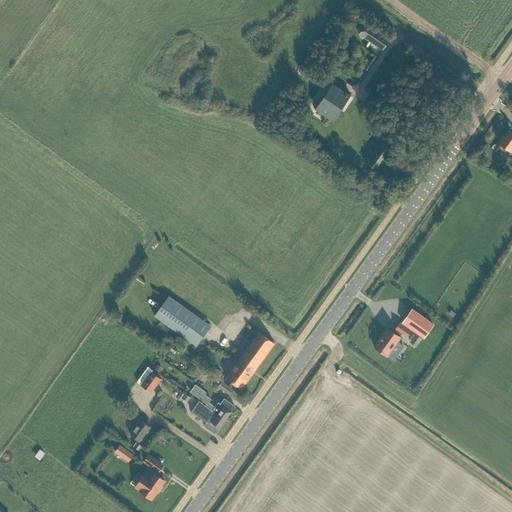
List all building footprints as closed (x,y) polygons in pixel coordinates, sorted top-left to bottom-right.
[(359,35),(382,50),(389,39),(366,24),(359,35)] [(315,109),(314,109),(332,122),(333,121),(332,120),(349,96),(350,96),(351,95),(332,83),(332,84),(333,85),(316,110),(315,109)] [(263,97),(260,101),(265,106),(269,101),(263,97)] [(511,133),(509,131),(504,138),(503,137),(500,142),(501,142),(499,144),(509,151),(511,147),(511,133)] [(387,133),(366,162),(377,170),(398,141),(387,133)] [(169,297),(155,317),(197,347),(211,328),(169,297)] [(412,309),(402,323),(423,338),(433,324),(412,309)] [(387,330),(374,348),(386,357),(387,355),(393,360),(404,346),(397,341),(399,338),(401,334),(406,338),(410,332),(399,324),(395,330),(396,330),(393,334),(387,330)] [(258,332),(238,360),(254,371),(274,344),(258,332)] [(415,334),(410,341),(417,345),(421,339),(415,334)] [(254,371),(238,360),(225,377),(241,389),(254,371)] [(151,372),(140,386),(151,393),(161,379),(151,372)] [(222,381),(217,387),(229,396),(233,390),(222,381)] [(207,404),(208,403),(211,399),(204,395),(206,392),(195,385),(189,392),(207,404)] [(180,392),(176,398),(181,401),(185,395),(180,392)] [(214,407),(208,403),(207,404),(205,406),(205,407),(224,421),(234,407),(223,400),(220,404),(218,402),(214,407)] [(223,422),(224,421),(205,407),(205,406),(199,402),(192,412),(199,417),(200,415),(208,421),(204,426),(215,434),(220,427),(222,427),(224,424),(223,422)] [(132,432),(130,435),(139,442),(150,427),(139,419),(130,431),(132,432)] [(136,442),(133,446),(138,450),(142,446),(136,442)] [(120,445),(114,452),(123,458),(125,456),(129,451),(120,445)] [(134,487),(139,491),(151,500),(157,492),(158,492),(162,487),(161,486),(165,481),(156,474),(162,466),(149,455),(144,462),(153,469),(151,472),(152,473),(149,477),(144,474),(134,487)]
